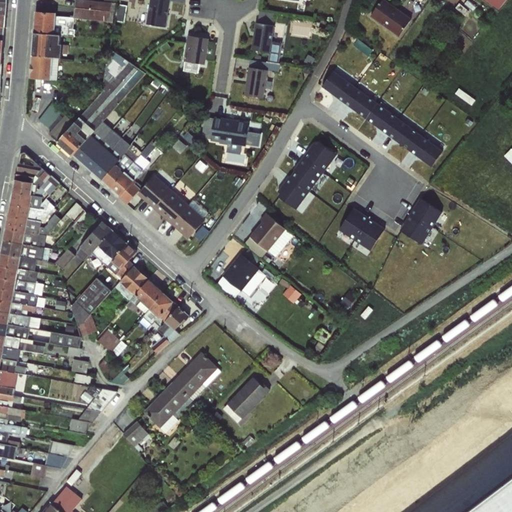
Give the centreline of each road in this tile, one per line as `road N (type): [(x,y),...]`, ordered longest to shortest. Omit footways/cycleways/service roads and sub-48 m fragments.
road 1 (residential): [(511,247),(327,371),(274,341),(141,238),(14,123)]
road 2 (residential): [(304,101),(397,173),(380,208)]
road 3 (unclassified): [(249,511),(372,428)]
road 4 (residential): [(26,0),(14,123)]
